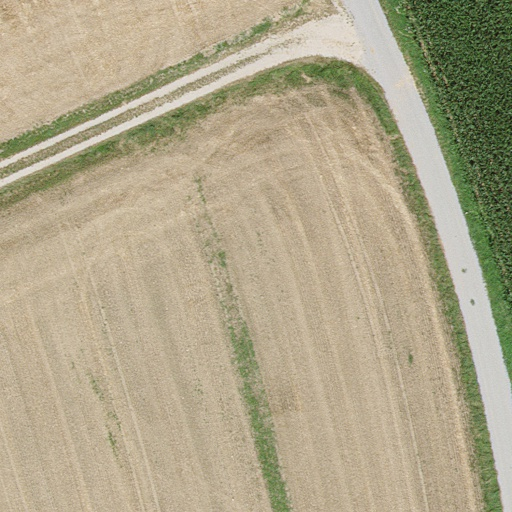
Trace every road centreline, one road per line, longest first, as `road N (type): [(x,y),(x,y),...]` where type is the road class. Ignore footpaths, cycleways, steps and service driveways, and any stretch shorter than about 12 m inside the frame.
road 1 (track): [(380,0),(511,477)]
road 2 (track): [(0,180),(340,30),(381,1)]
